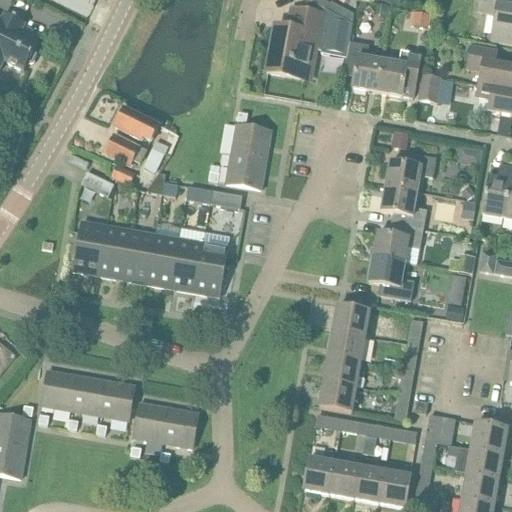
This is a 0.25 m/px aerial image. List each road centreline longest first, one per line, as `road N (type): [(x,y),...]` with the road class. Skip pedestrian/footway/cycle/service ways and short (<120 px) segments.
road 1 (residential): [(218,375),(349,119)]
road 2 (tertiary): [(0,226),(71,113),(127,0)]
road 3 (residential): [(218,375),(0,297)]
